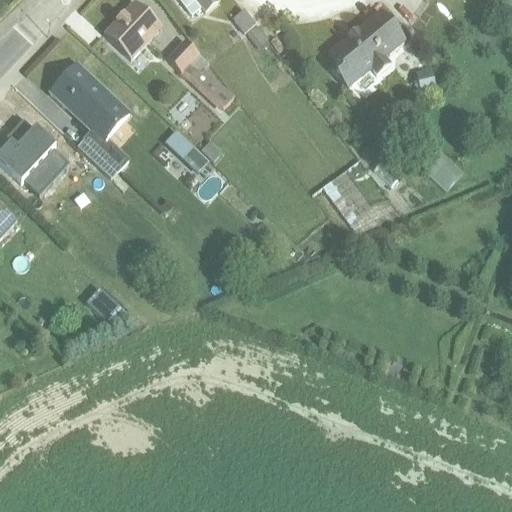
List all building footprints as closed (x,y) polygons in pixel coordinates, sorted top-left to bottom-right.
[(177,0),(192,19),(201,13),(204,18),(220,6),(214,0),(177,0)] [(135,8),(105,40),(132,65),(162,33),(135,8)] [(244,14),(233,23),(244,38),(246,36),(260,54),(269,47),(244,14)] [(380,15),(328,58),(339,72),(334,77),(348,95),(371,75),(376,81),(391,69),(386,63),(406,46),(380,15)] [(183,44),(165,64),(220,116),(234,101),(204,73),(209,68),(183,44)] [(77,69),(50,98),(90,136),(83,144),(84,146),(78,152),(111,183),(130,165),(107,143),(130,119),(77,69)] [(414,83),(413,85),(414,90),(418,93),(419,93),(420,97),(436,94),(431,73),(415,77),(416,81),(414,83)] [(0,146),(0,165),(30,196),(60,166),(20,127),(0,146)] [(175,135),(164,147),(198,178),(209,165),(175,135)] [(210,144),(201,154),(213,165),(222,155),(210,144)] [(434,151),(418,169),(446,195),(463,177),(434,151)] [(70,176),(89,195),(100,184),(80,165),(70,176)] [(381,165),(373,174),(392,190),(399,181),(381,165)] [(347,174),(322,191),(356,238),(399,216),(390,204),(372,208),(347,174)] [(0,209),(0,243),(17,226),(0,209)] [(22,256),(10,270),(20,278),(32,264),(22,256)] [(99,292),(86,307),(110,329),(123,314),(99,292)]
